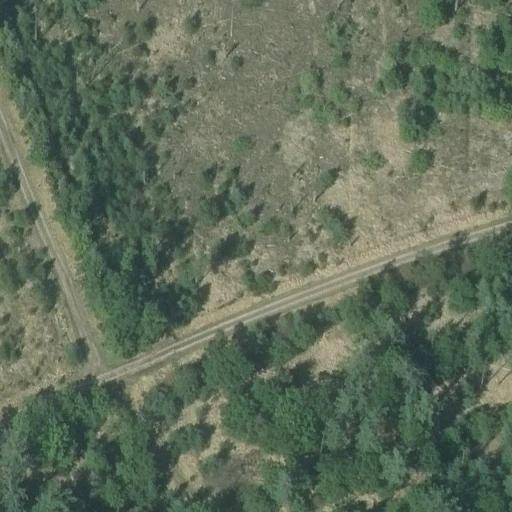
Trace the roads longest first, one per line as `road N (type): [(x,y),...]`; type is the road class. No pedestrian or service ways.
road 1 (track): [(511,232),(0,428)]
road 2 (track): [(0,120),(23,196),(139,433)]
